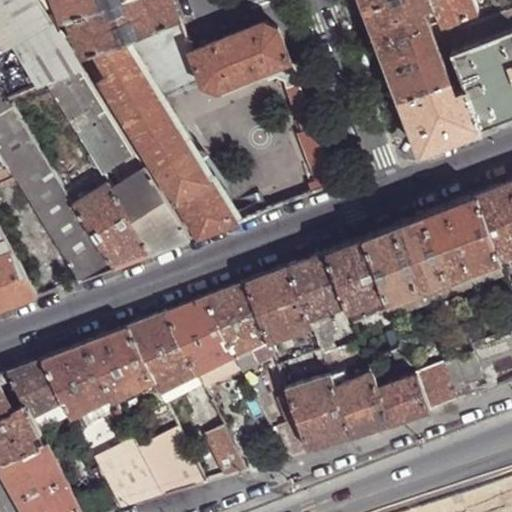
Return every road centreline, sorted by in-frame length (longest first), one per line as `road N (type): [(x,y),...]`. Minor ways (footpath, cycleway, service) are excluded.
road 1 (residential): [(0,345),(390,195)]
road 2 (residential): [(390,195),(313,0)]
road 3 (residential): [(201,511),(367,446)]
road 4 (residential): [(367,446),(511,394)]
road 5 (residential): [(390,195),(511,149)]
